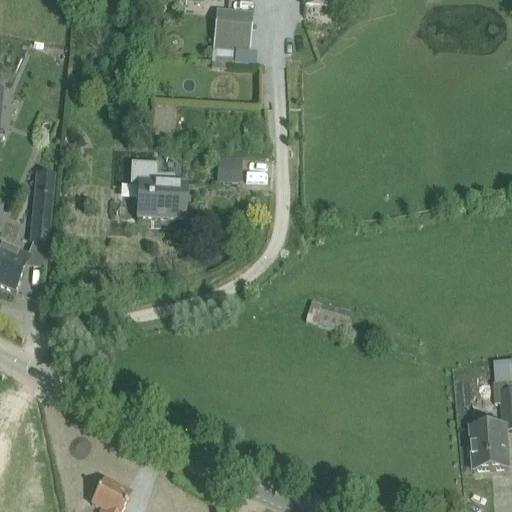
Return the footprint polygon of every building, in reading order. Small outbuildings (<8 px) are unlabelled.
[(330,0),(304,0),(304,8),(330,10),(330,0)] [(230,15),(227,14),(216,13),(213,53),(227,54),(230,15)] [(249,56),(250,43),(253,17),(230,15),(227,54),(249,56)] [(0,134),(5,135),(9,95),(0,94),(0,134)] [(243,162),(219,161),(218,185),(242,186),(243,162)] [(184,222),(186,189),(174,188),(175,178),(158,177),(158,167),(131,165),(130,188),(139,188),(138,220),(184,222)] [(35,199),(31,245),(49,247),(53,200),(56,178),(38,176),(35,199)] [(0,288),(14,294),(29,260),(0,247),(0,288)] [(350,314),(311,303),(305,325),(344,336),(350,314)] [(505,386),(494,387),(495,407),(503,406),(505,434),(511,433),(511,397),(506,398),(505,386)] [(508,470),(506,440),(497,441),(497,429),(469,431),(470,446),(467,447),(468,461),(471,460),(472,473),(508,470)] [(123,511),(132,497),(104,482),(91,506),(102,511),(123,511)]
